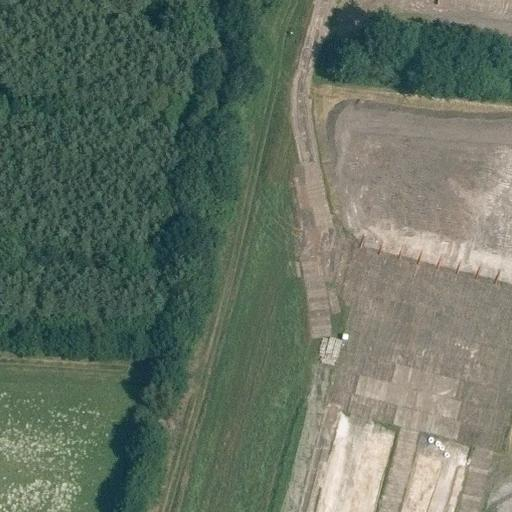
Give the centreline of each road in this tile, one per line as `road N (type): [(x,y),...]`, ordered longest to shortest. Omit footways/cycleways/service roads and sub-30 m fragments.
road 1 (track): [(293,0),(154,511)]
road 2 (track): [(281,50),(511,81)]
road 3 (track): [(189,374),(0,363)]
